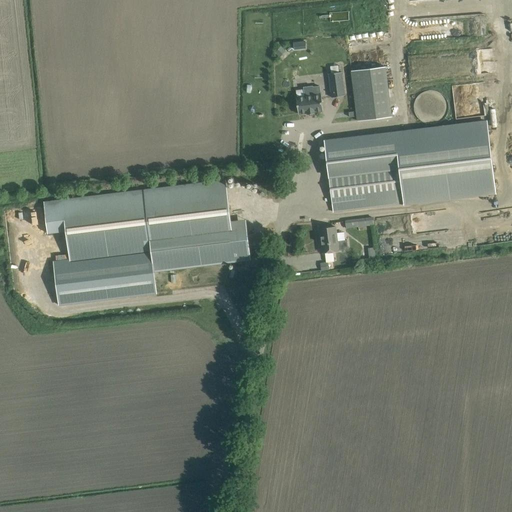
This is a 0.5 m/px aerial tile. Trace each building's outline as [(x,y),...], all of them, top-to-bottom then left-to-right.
[(458,0),(459,10),(484,9),(484,8),(492,7),(491,0),(458,0)] [(354,43),(363,42),(363,38),(385,36),(385,32),(353,35),(354,43)] [(294,49),(305,47),(304,40),(293,42),(294,49)] [(274,51),(279,56),(285,50),(280,45),(274,51)] [(350,68),(356,119),(390,115),(385,65),(350,68)] [(329,73),(332,97),(345,96),(342,72),(329,73)] [(313,86),(304,87),(305,96),(296,97),(299,114),(307,113),(308,114),(309,114),(313,113),(313,114),(313,113),(315,113),(314,112),(323,111),(321,94),(320,86),(313,87),(313,86)] [(417,98),(415,102),(414,107),(415,112),(417,117),(421,121),(425,123),(430,124),(435,124),(440,122),(444,119),(447,114),(448,109),(448,104),(446,99),(443,95),(439,92),(434,90),(429,90),(425,91),(420,94),(417,98)] [(487,122),(325,141),(333,212),(496,192),(487,122)] [(226,181),(44,203),(48,233),(66,231),(70,260),(52,262),(57,304),(156,292),(154,270),(251,258),(247,227),(232,229),(226,181)] [(345,219),(346,227),(373,225),(373,217),(345,219)] [(322,252),(332,251),(348,249),(347,239),(337,241),(335,227),(320,228),(322,252)]
